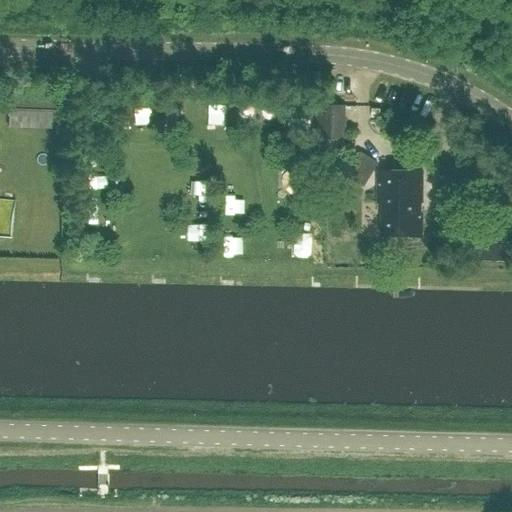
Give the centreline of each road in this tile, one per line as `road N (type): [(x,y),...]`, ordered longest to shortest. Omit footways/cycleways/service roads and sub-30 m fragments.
road 1 (tertiary): [(511,121),(379,63),(0,48)]
road 2 (tertiary): [(0,431),(511,445)]
